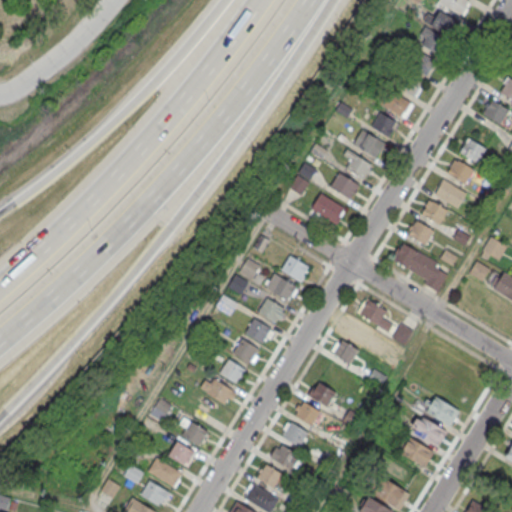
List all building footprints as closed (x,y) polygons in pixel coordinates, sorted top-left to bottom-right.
[(437,0),(460,14),(469,0),(437,0)] [(428,24),(438,8),(454,19),(444,34),(428,24)] [(420,43),(436,53),(445,38),(429,28),(420,43)] [(425,75),(404,62),(413,47),(434,61),(425,75)] [(412,95),(391,82),(400,67),(422,81),(412,95)] [(508,76),(511,78),(511,98),(499,91),(508,76)] [(360,93),(364,87),(354,82),(351,88),(360,93)] [(398,116),(377,103),(386,88),(407,101),(398,116)] [(491,99),(508,110),(500,124),(482,113),(491,99)] [(348,116),(336,109),(341,101),(353,108),(348,116)] [(370,125),(387,136),(396,121),(380,111),(370,125)] [(353,142),(375,155),(384,141),(362,128),(353,142)] [(467,136),(486,147),(477,162),(459,151),(467,136)] [(322,158),(310,151),(315,142),(327,149),(322,158)] [(345,167),(362,177),(371,162),(355,152),(345,167)] [(455,157),(474,168),(466,183),(447,172),(455,157)] [(298,171),(310,178),(316,168),(304,161),(298,171)] [(330,185),(351,198),(360,184),(339,171),(330,185)] [(289,186),(301,193),(309,182),(297,174),(289,186)] [(435,192),(457,206),(466,191),(443,178),(435,192)] [(321,192),(344,207),(334,222),(311,208),(321,192)] [(429,199),(448,210),(440,224),(421,214),(429,199)] [(415,219),(434,230),(426,245),(407,234),(415,219)] [(457,228),(469,235),(464,244),(452,237),(457,228)] [(253,246),(260,251),(268,239),(261,234),(253,246)] [(483,249),(490,236),(506,246),(499,259),(483,249)] [(393,259),(439,286),(448,270),(402,243),(393,259)] [(441,256),(452,264),(457,256),(446,248),(441,256)] [(283,268),(301,279),(309,265),(292,254),(283,268)] [(240,271),(251,278),(259,265),(248,258),(240,271)] [(476,259),(489,267),(482,280),(469,272),(476,259)] [(503,270),(511,275),(511,298),(493,286),(503,270)] [(266,285),(287,299),(296,286),(275,272),(266,285)] [(230,284),(242,292),(248,281),(236,274),(230,284)] [(216,305),(229,314),(237,302),(223,293),(216,305)] [(355,312),(365,296),(385,310),(381,316),(397,326),(390,335),(355,312)] [(257,311),(275,322),(284,308),(266,297),(257,311)] [(244,330),(262,341),(271,327),(253,316),(244,330)] [(374,331),(351,318),(342,334),(366,347),(374,331)] [(391,337),(403,344),(411,331),(400,323),(391,337)] [(233,352),(251,363),(259,349),(242,337),(233,352)] [(331,352),(349,363),(358,349),(340,337),(331,352)] [(220,371),(238,382),(246,368),(229,357),(220,371)] [(367,379),(378,386),(385,376),(374,368),(367,379)] [(209,373),(233,389),(224,403),(199,388),(209,373)] [(309,395),(327,406),(336,392),(318,380),(309,395)] [(451,426),(460,410),(430,392),(420,408),(451,426)] [(294,415),(312,426),(321,412),(303,401),(294,415)] [(341,419),(353,427),(360,417),(348,409),(341,419)] [(438,446),(447,430),(417,412),(408,428),(438,446)] [(180,434),(198,445),(207,431),(189,420),(180,434)] [(281,434),(299,445),(308,431),(290,420),(281,434)] [(327,440),(339,447),(344,439),(332,432),(327,440)] [(427,468),(436,452),(406,434),(396,450),(427,468)] [(168,454),(186,465),(195,451),(177,440),(168,454)] [(511,441),(503,456),(511,461),(511,441)] [(269,456),(279,442),(301,456),(291,471),(269,456)] [(323,451),(334,458),(326,471),(315,464),(323,451)] [(157,455),(182,470),(172,485),(148,470),(157,455)] [(255,475),(273,486),(282,472),(264,461),(255,475)] [(123,475),(136,482),(143,471),(130,463),(123,475)] [(398,508),(408,492),(377,474),(368,490),(398,508)] [(101,489),(112,496),(119,485),(108,478),(101,489)] [(139,493),(157,504),(166,490),(148,478),(139,493)] [(269,511),(243,496),(251,482),(278,498),(269,511)] [(0,507),(0,493),(10,497),(6,510),(0,507)] [(360,511),(397,511),(367,494),(357,510),(360,511)] [(131,497),(155,511),(123,511),(122,511),(131,497)] [(464,511),(473,499),(492,511),(464,511)] [(230,511),(253,511),(237,501),(230,511)]
